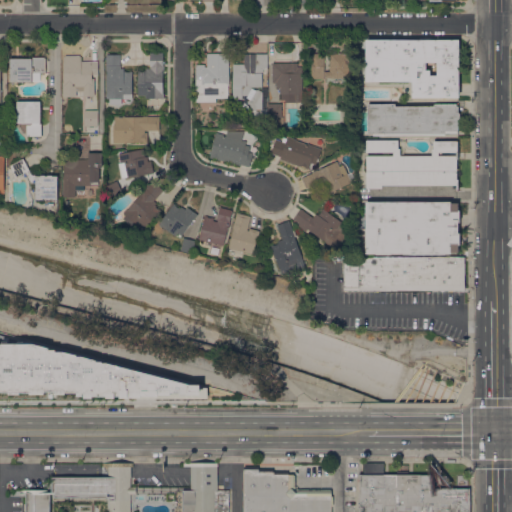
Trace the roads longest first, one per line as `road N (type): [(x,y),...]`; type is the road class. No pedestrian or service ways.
road 1 (residential): [(511,24),(0,22)]
road 2 (secondary): [(374,432),(0,431)]
road 3 (secondary): [(494,304),(493,0)]
road 4 (residential): [(272,192),(184,163),(181,24)]
road 5 (secondary): [(494,431),(494,304)]
road 6 (secondary): [(494,431),(374,432)]
